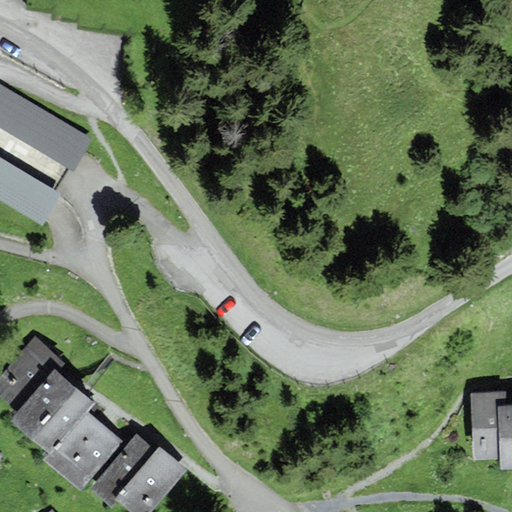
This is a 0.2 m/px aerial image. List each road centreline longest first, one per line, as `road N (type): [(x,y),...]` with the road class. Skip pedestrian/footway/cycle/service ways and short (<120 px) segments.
road 1 (residential): [(213,250),(276,311),(337,341),(408,338),(511,268)]
road 2 (residential): [(0,27),(92,86),(153,153),(213,250)]
road 3 (residential): [(213,250),(179,247),(140,201),(121,195),(102,214),(99,250),(140,346)]
road 4 (residential): [(140,346),(210,451),(281,508)]
road 5 (residential): [(140,346),(48,308),(0,321)]
